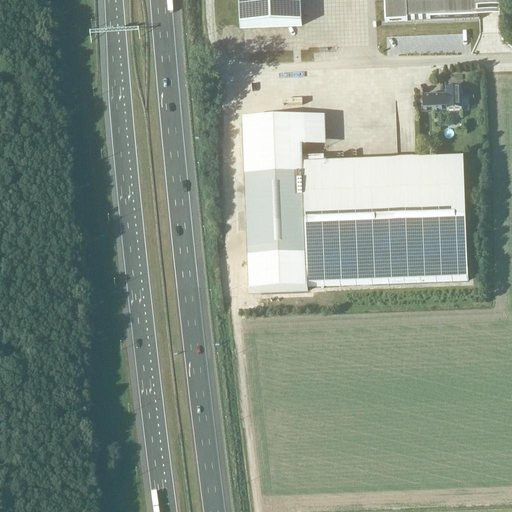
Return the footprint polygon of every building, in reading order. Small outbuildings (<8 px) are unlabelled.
[(299,0),(238,0),(239,29),(301,26),(299,0)] [(385,0),(386,22),(406,21),(406,22),(458,21),(476,20),(475,0),(385,0)] [(325,76),(327,99),(348,97),(348,91),(335,92),(334,79),(331,79),(331,83),(327,84),(327,76),(325,76)] [(462,100),(461,100),(461,90),(446,91),(446,98),(441,98),(441,97),(432,98),(432,111),(442,110),(442,109),(447,109),(447,112),(461,111),(461,109),(462,109),(465,108),(464,101),(462,100)] [(305,119),(242,122),(249,295),(307,293),(307,288),(312,288),(306,160),(305,119)] [(324,159),(306,160),(312,288),(468,282),(463,161),(324,166),(324,159)]
